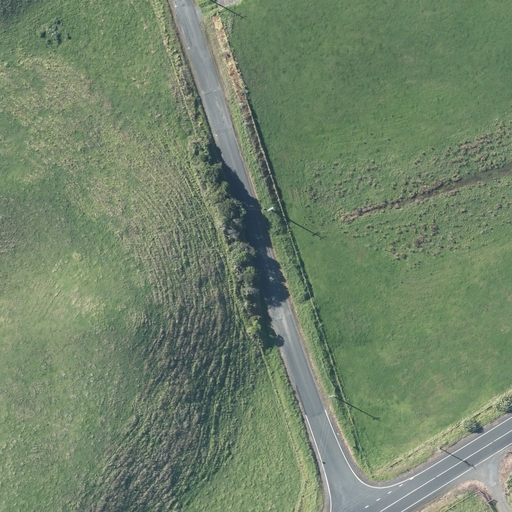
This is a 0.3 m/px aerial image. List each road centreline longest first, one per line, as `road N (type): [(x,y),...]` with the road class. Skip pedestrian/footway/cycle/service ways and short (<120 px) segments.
road 1 (unclassified): [(356,511),(175,0)]
road 2 (unclassified): [(511,430),(381,511)]
